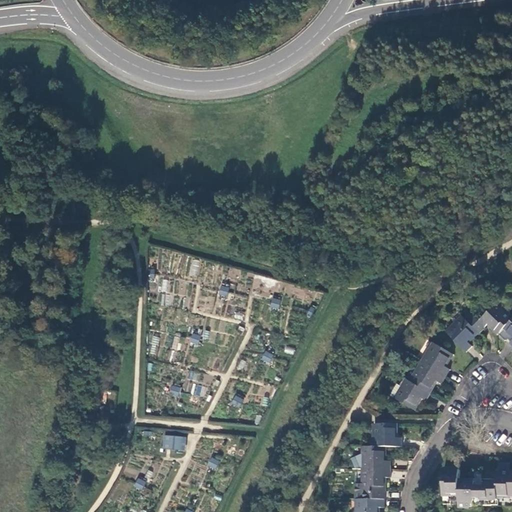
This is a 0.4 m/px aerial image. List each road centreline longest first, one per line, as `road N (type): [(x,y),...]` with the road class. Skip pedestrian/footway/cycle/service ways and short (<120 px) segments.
road 1 (trunk): [(80,22),(133,64),(199,80),(265,68),(320,30)]
road 2 (residential): [(511,420),(481,414),(451,423),(418,478),(411,511)]
road 3 (trunk): [(320,30),(448,0)]
